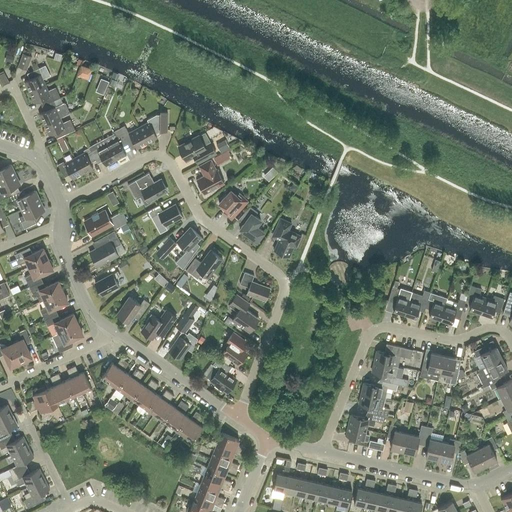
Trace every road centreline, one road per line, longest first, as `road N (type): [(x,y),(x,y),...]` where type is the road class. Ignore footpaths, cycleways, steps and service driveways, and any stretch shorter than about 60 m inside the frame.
road 1 (residential): [(237,417),(285,287),(281,278),(200,217),(165,157),(151,155),(61,203)]
road 2 (residential): [(321,451),(376,327),(450,340),(496,328),(511,343)]
road 3 (residential): [(474,484),(321,451)]
road 4 (residential): [(116,333),(237,417)]
road 5 (residential): [(61,223),(57,237),(92,313),(116,333)]
road 6 (residential): [(0,386),(116,333)]
